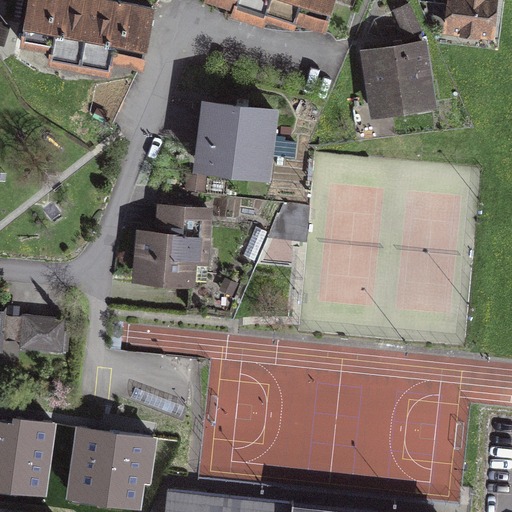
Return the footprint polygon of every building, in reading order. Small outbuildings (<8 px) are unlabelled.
[(141,65),(152,7),(113,0),(28,0),(21,42),(51,48),(48,61),(104,71),(109,72),(111,59),(140,65),(141,65)] [(332,0),(219,0),(234,5),(232,11),(241,14),(242,11),(255,15),(254,18),(262,21),(264,15),(293,24),(295,18),(324,27),(332,0)] [(490,35),(493,0),(452,0),(449,30),(490,35)] [(411,45),(424,43),(419,31),(420,31),(408,3),(394,10),(406,37),(409,37),(411,45)] [(432,96),(424,43),(411,45),(364,52),(373,106),(389,103),(390,109),(416,105),(415,99),(432,96)] [(111,59),(109,72),(104,71),(84,112),(90,115),(111,125),(140,65),(111,59)] [(266,173),(274,110),(205,101),(200,142),(197,164),(266,173)] [(310,200),(314,151),(305,151),(277,217),(300,219),(302,199),(310,200)] [(204,176),(189,174),(187,188),(203,190),(204,176)] [(140,232),(137,275),(200,280),(207,280),(208,273),(209,258),(203,258),(207,209),(162,206),(160,234),(140,232)] [(267,231),(256,226),(244,255),(255,260),(267,231)] [(245,278),(208,273),(207,280),(200,280),(199,293),(189,292),(187,308),(230,312),(245,278)] [(3,308),(0,307),(0,339),(20,341),(19,347),(61,351),(64,318),(22,314),(22,316),(2,314),(3,308)] [(0,483),(43,489),(52,422),(16,417),(15,423),(0,420),(0,483)] [(79,426),(70,493),(138,502),(141,475),(148,476),(154,436),(79,426)] [(292,503),(167,489),(164,511),(291,511),(292,505),(292,503)]
